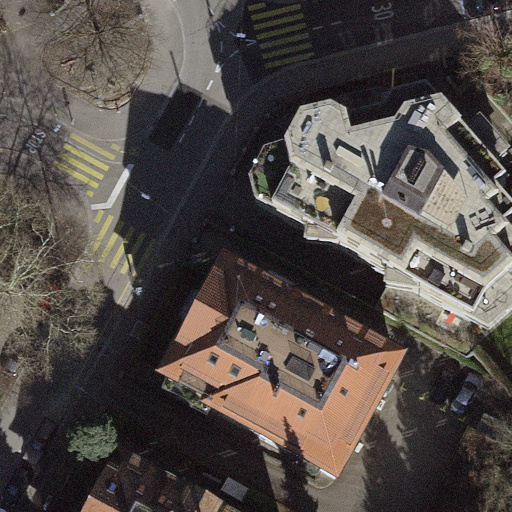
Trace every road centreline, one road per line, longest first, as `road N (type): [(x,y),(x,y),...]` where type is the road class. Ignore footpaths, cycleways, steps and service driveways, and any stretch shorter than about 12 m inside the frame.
road 1 (residential): [(146,203),(0,467)]
road 2 (residential): [(232,43),(421,0)]
road 3 (residential): [(232,43),(146,203)]
road 4 (residential): [(0,131),(51,148),(146,203)]
